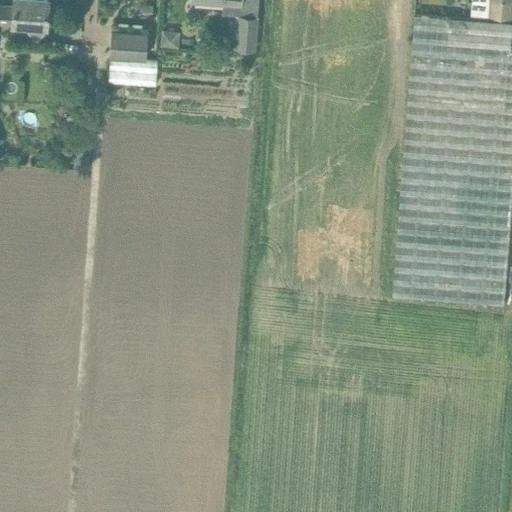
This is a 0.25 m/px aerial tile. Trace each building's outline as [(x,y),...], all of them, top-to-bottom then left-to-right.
[(44,33),(44,26),(46,26),(47,0),(13,0),(14,5),(0,4),(0,23),(28,25),(27,31),(32,36),(39,37),(44,33)] [(511,0),(470,0),(470,12),(511,14),(511,0)] [(239,15),(236,47),(254,49),(257,17),(239,15)] [(511,48),(510,48),(511,22),(413,15),(392,297),(504,305),(511,194),(511,48)] [(162,29),(161,44),(178,46),(179,31),(162,29)] [(111,30),(109,55),(144,58),(145,32),(111,30)] [(225,46),(224,55),(234,55),(235,47),(225,46)] [(74,110),(63,122),(78,135),(89,123),(74,110)]
